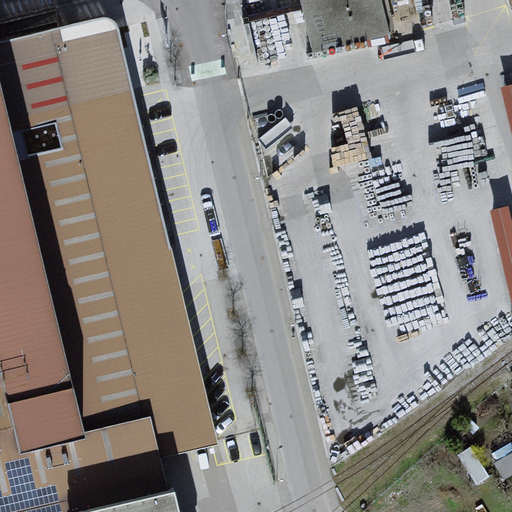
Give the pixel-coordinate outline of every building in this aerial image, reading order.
[(374,0),(290,0),(305,61),(385,42),(374,0)] [(0,511),(160,511),(151,472),(214,457),(108,14),(0,42),(0,511)] [(511,71),(499,74),(511,129),(511,71)] [(511,194),(494,197),(507,299),(511,298),(511,194)] [(469,445),(457,452),(475,481),(487,474),(469,445)] [(511,448),(493,459),(503,477),(511,471),(511,448)]
